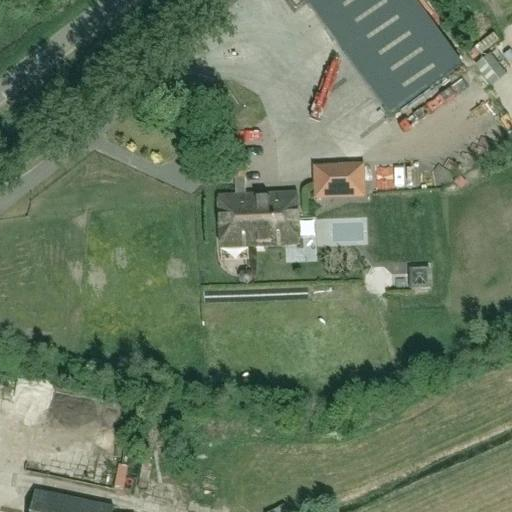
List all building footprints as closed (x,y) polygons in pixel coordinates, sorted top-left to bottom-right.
[(304,6),(387,120),(461,67),(412,0),(286,0),(296,12),(304,6)] [(497,43),(499,42),(493,35),(474,49),(480,56),(482,55),(497,43)] [(501,78),(486,59),(477,66),(492,85),(501,78)] [(313,103),(329,125),(366,97),(349,75),(313,103)] [(224,180),(246,179),(245,161),(223,162),(224,180)] [(336,182),(316,183),(316,198),(333,198),(333,197),(332,193),(363,192),(363,167),(362,167),(336,168),(336,182)] [(260,247),(299,245),(296,194),(257,196),(260,247)] [(257,196),(218,198),(221,248),(260,247),(257,196)] [(366,287),(373,295),(384,294),(391,286),(391,276),(383,268),(372,269),(365,277),(366,287)] [(124,468),(127,443),(101,440),(98,465),(124,468)] [(111,495),(113,487),(90,481),(88,489),(111,495)] [(113,511),(114,509),(36,492),(31,511),(113,511)]
